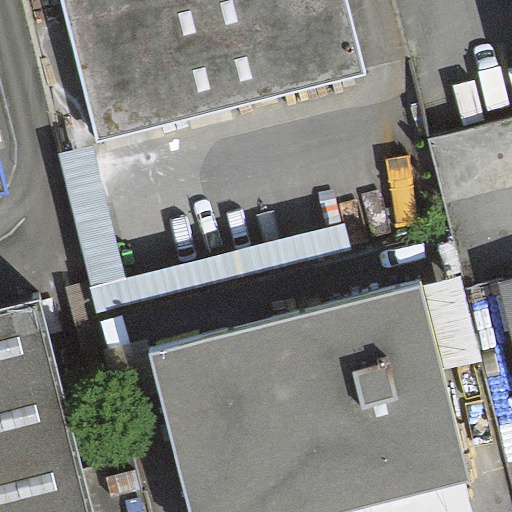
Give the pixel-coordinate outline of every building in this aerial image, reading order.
[(370,73),(351,0),(71,0),(106,138),(370,73)] [(68,147),(99,311),(300,273),(294,241),(124,273),(99,142),(68,147)] [(0,188),(11,186),(0,144),(0,188)] [(329,511),(466,477),(416,282),(150,350),(191,511),(329,511)] [(0,511),(92,511),(40,305),(0,314),(0,511)]
